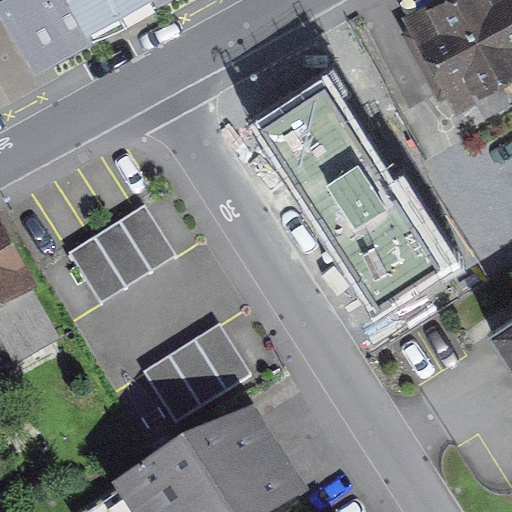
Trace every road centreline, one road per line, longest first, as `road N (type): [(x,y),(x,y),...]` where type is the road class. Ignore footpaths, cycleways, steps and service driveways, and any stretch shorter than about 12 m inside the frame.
road 1 (residential): [(443,511),(149,73)]
road 2 (tertiary): [(0,159),(149,73)]
road 3 (tertiary): [(149,73),(282,0)]
